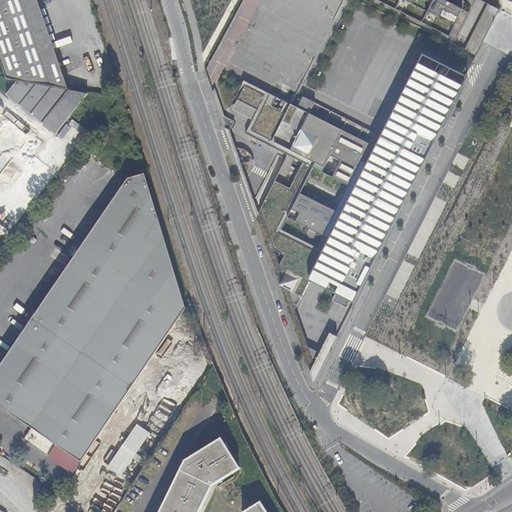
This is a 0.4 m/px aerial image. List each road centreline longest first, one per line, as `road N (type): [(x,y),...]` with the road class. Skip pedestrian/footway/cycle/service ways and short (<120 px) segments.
road 1 (residential): [(507,34),(319,407)]
road 2 (residential): [(319,407),(285,351),(195,93)]
road 3 (residential): [(319,407),(325,424),(467,511)]
road 4 (unknown): [(59,511),(128,419),(164,415),(175,402)]
